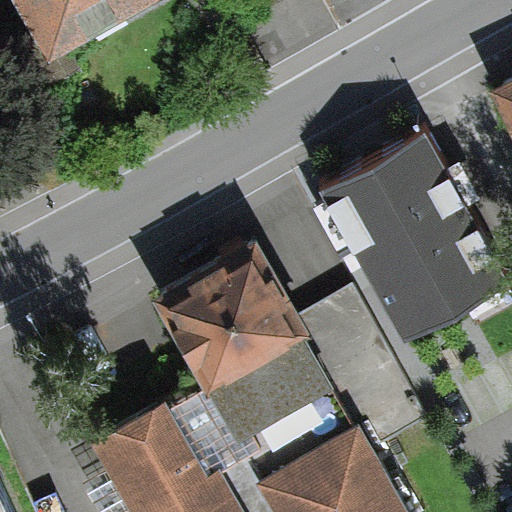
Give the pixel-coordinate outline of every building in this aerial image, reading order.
[(26,0),(44,30),(52,44),(68,35),(129,0),(26,0)] [(52,44),(44,30),(17,46),(40,87),(83,63),(68,35),(52,44)] [(511,63),(491,74),(511,116),(511,63)] [(510,268),(426,114),(319,173),(403,326),(510,268)] [(166,382),(90,426),(139,511),(424,511),(380,435),(305,303),(258,221),(154,281),(206,372),(172,392),(166,382)] [(352,275),(305,303),(380,435),(427,411),(352,275)] [(20,511),(0,467),(0,511),(20,511)]
